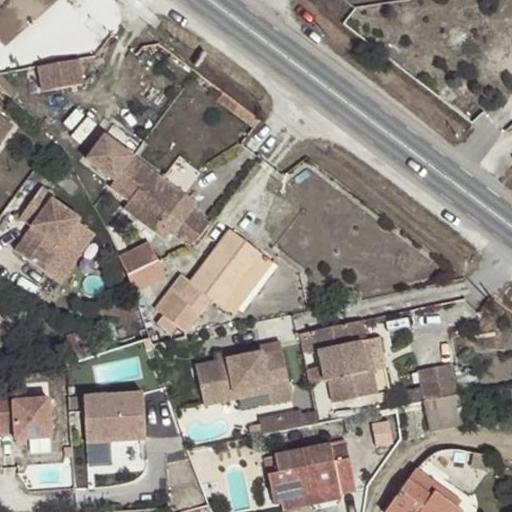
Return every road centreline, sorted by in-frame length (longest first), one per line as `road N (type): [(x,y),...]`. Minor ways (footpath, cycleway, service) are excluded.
road 1 (primary): [(205,0),(511,230)]
road 2 (residential): [(511,270),(297,317)]
